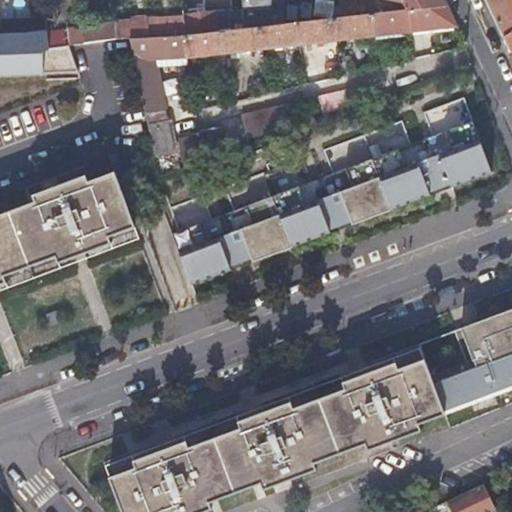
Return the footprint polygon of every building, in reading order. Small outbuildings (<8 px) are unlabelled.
[(403,0),(407,9),(410,9),(444,5),(441,0),(403,0)] [(511,0),(484,0),(495,24),(511,59),(511,0)] [(336,16),(372,12),(378,12),(378,8),(354,1),(332,4),(333,16),(336,16)] [(223,28),(232,27),(230,8),(208,11),(207,5),(185,8),(187,31),(223,28)] [(444,5),(410,9),(412,30),(441,27),(443,37),(458,35),(444,5)] [(247,25),(260,24),(296,20),(294,8),(276,10),(276,15),(246,19),(247,25)] [(378,12),(372,12),(375,34),(379,34),(380,39),(394,38),(394,33),(412,30),(410,9),(407,9),(378,12)] [(372,12),(336,16),(339,38),(375,34),(372,12)] [(333,16),(298,20),(301,42),(339,38),(336,16),(333,16)] [(296,20),(260,24),(262,46),(301,42),(298,20),(296,20)] [(149,21),(114,25),(116,37),(116,39),(133,37),(151,35),(149,21)] [(82,29),(83,35),(85,42),(116,37),(114,25),(114,24),(82,29)] [(232,27),(223,28),(225,50),(262,46),(260,24),(247,25),(232,27)] [(225,50),(223,28),(187,31),(189,54),(225,50)] [(189,54),(187,31),(151,35),(133,37),(155,161),(175,156),(168,114),(165,115),(160,85),(149,87),(145,65),(141,59),(160,57),(189,54)] [(191,66),(189,54),(160,57),(161,69),(191,66)] [(341,61),(342,75),(357,71),(355,59),(341,61)] [(366,83),(345,88),(346,107),(367,99),(366,83)] [(346,107),(345,88),(320,94),(322,116),(346,107)] [(293,101),(268,106),(243,112),(246,141),(270,134),(271,135),(296,126),(293,101)] [(472,123),(171,235),(189,284),(490,173),(472,123)] [(223,153),(220,125),(199,128),(198,129),(203,160),(223,153)] [(187,131),(191,164),(203,160),(198,129),(187,131)] [(108,240),(134,230),(116,182),(90,191),(88,185),(30,206),(32,212),(0,224),(0,288),(3,287),(0,280),(50,261),(54,269),(111,248),(108,240)] [(108,482),(119,511),(209,511),(210,511),(207,504),(259,484),(262,491),(315,470),(313,463),(364,443),(367,450),(419,429),(417,422),(511,383),(511,304),(415,343),(420,358),(395,368),(392,362),(341,382),(343,388),(292,408),(289,403),(236,423),(238,430),(187,450),(184,445),(131,465),(133,471),(108,482)] [(483,485),(447,502),(451,511),(486,511),(494,508),(483,485)]
